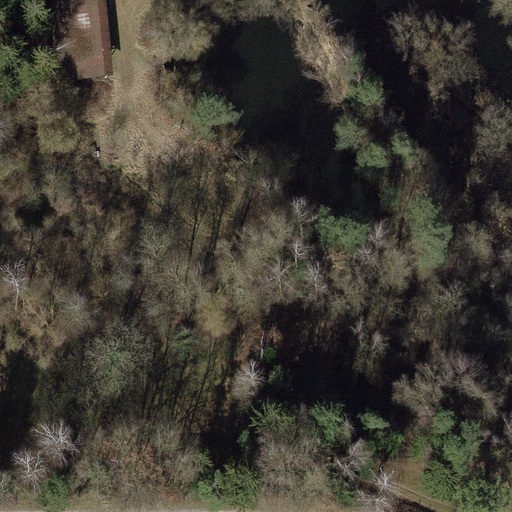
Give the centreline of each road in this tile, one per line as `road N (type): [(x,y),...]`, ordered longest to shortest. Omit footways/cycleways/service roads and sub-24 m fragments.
road 1 (track): [(454,511),(339,468),(259,460)]
road 2 (track): [(135,0),(136,130)]
